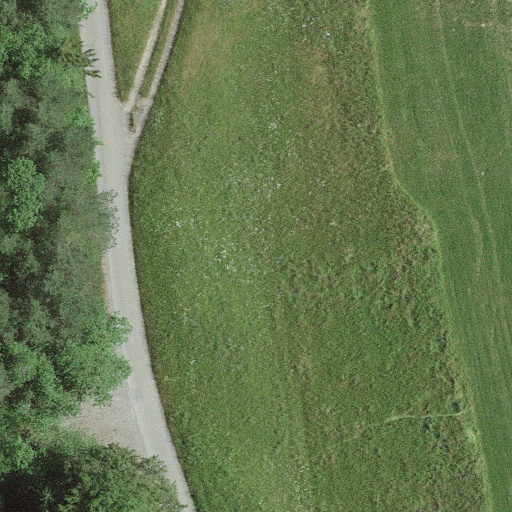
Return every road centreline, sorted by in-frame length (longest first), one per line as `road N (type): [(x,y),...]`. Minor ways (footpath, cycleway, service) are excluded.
road 1 (unclassified): [(184,511),(129,322),(92,0)]
road 2 (track): [(110,142),(138,117),(175,0)]
road 3 (track): [(146,386),(0,448)]
